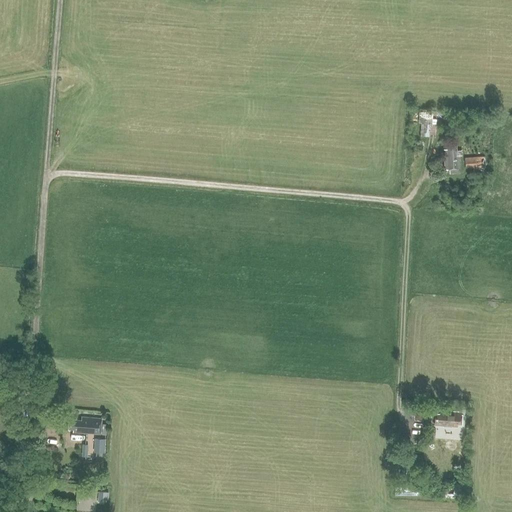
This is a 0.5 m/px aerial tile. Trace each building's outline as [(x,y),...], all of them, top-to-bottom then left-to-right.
[(459,156),(462,156),(461,150),(456,150),(456,146),(447,146),(447,149),(443,150),(445,170),(449,170),(450,174),(460,173),(459,156)] [(484,157),(464,158),(465,168),(484,167),(484,157)] [(441,414),(436,414),(436,426),(458,427),(458,424),(462,425),(463,413),(441,411),(441,414)] [(100,434),(100,419),(82,418),(82,420),(67,419),(66,428),(72,429),(73,432),(100,434)] [(104,439),(94,438),(94,452),(103,453),(104,439)] [(412,460),(402,459),(401,477),(410,478),(412,460)] [(69,479),(89,480),(90,464),(70,463),(69,479)]
